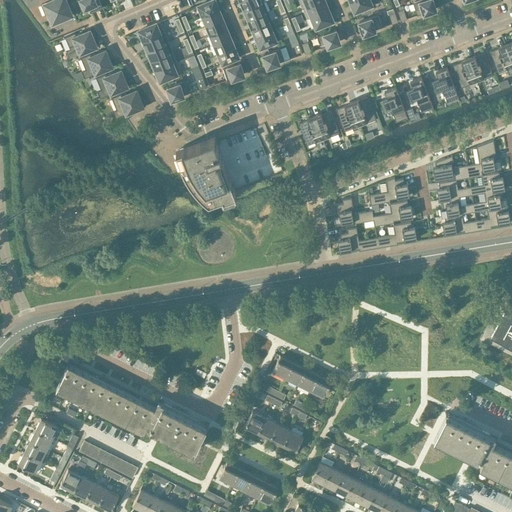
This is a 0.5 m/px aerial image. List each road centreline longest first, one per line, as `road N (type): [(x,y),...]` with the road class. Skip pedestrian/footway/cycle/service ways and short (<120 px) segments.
road 1 (residential): [(88,351),(211,410),(235,363),(228,289)]
road 2 (tertiary): [(29,326),(228,289)]
road 3 (residential): [(278,104),(464,35)]
road 4 (residential): [(179,123),(103,26),(165,0)]
road 5 (tertiary): [(326,273),(511,242)]
road 6 (residential): [(145,458),(21,397)]
